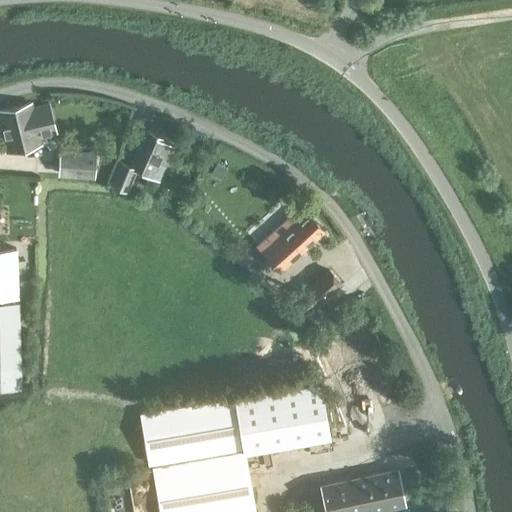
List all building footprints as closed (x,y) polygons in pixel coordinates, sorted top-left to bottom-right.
[(37,132),(55,128),(49,103),(31,107),(30,101),(0,108),(0,114),(8,148),(39,140),(37,132)] [(124,189),(126,185),(134,168),(158,178),(174,145),(162,140),(164,137),(148,130),(140,146),(139,145),(130,165),(121,161),(111,183),(124,189)] [(95,150),(59,147),(57,173),(93,175),(95,150)] [(279,267),(323,229),(309,213),(292,228),(285,220),(258,243),(279,267)] [(0,296),(17,296),(16,247),(0,247),(0,296)] [(312,315),(345,289),(330,271),(297,297),(312,315)] [(0,300),(0,386),(20,386),(17,300),(0,300)] [(149,463),(242,447),(243,452),(330,438),(321,381),(139,412),(149,463)] [(255,511),(244,452),(127,473),(133,511),(255,511)] [(327,511),(365,511),(383,508),(405,504),(397,469),(321,484),(327,511)]
